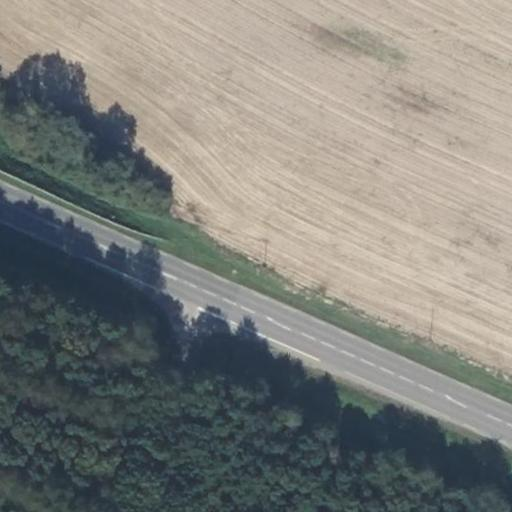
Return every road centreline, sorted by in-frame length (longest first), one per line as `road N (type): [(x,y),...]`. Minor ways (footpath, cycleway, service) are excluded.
road 1 (secondary): [(207,295),(511,428)]
road 2 (secondary): [(0,204),(207,295)]
road 3 (unclassified): [(207,295),(152,511)]
